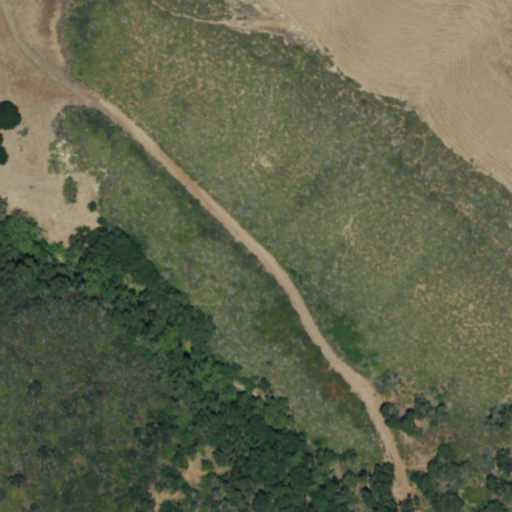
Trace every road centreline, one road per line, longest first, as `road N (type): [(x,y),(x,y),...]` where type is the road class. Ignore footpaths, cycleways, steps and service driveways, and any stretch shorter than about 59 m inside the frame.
road 1 (track): [(6,0),(21,38),(134,130),(282,272),(358,399)]
road 2 (track): [(358,399),(442,511)]
